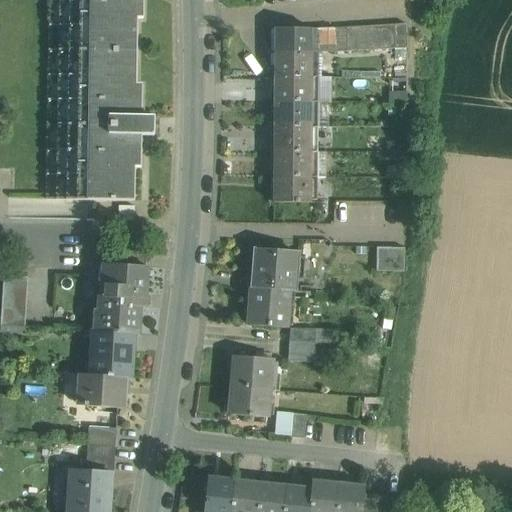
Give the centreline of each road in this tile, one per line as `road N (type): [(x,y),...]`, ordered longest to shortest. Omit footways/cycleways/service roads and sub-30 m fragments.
road 1 (residential): [(163,438),(399,462)]
road 2 (residential): [(163,438),(195,230)]
road 3 (residential): [(195,230),(199,22)]
road 4 (residential): [(199,22),(385,10)]
road 5 (residential): [(195,230),(380,232)]
